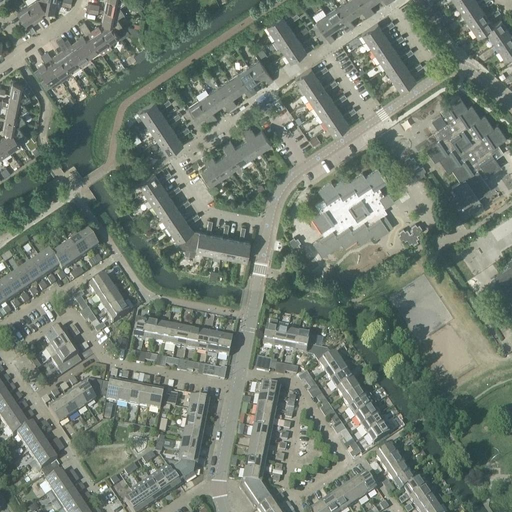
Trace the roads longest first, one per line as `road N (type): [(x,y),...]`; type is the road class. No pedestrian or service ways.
road 1 (unknown): [(406,0),(264,105),(168,159)]
road 2 (unclassified): [(268,226),(238,371)]
road 3 (residential): [(235,390),(97,357)]
road 4 (residential): [(290,499),(338,470),(339,453),(302,400)]
